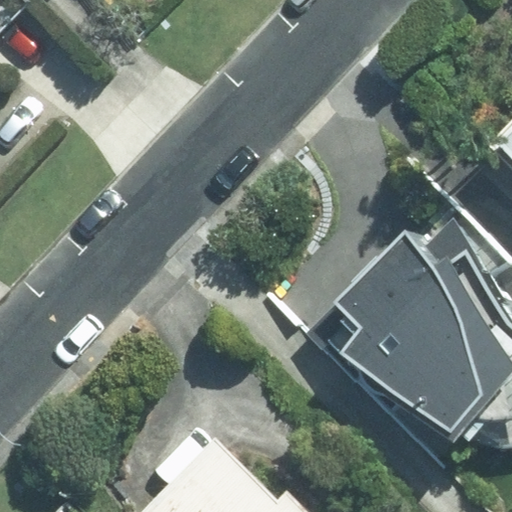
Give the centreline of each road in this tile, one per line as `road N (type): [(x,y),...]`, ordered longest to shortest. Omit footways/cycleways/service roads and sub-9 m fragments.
road 1 (residential): [(340,0),(0,355)]
road 2 (unknown): [(145,204),(436,511)]
road 3 (unknown): [(338,2),(511,194)]
